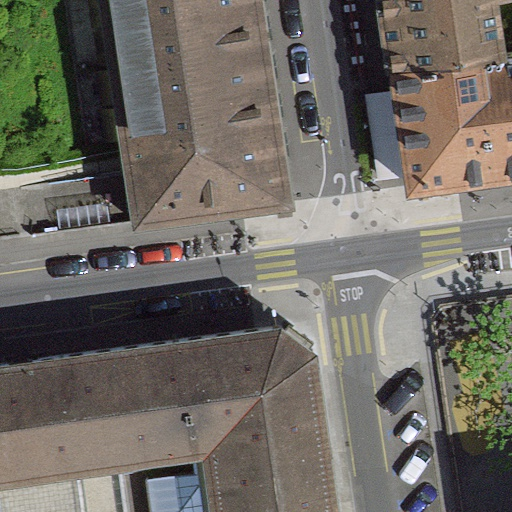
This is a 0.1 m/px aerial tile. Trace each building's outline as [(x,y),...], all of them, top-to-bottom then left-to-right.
[(262,0),(105,0),(138,223),(292,201),(262,0)] [(385,0),(396,70),(502,56),(493,0),(385,0)] [(511,54),(502,56),(396,70),(414,185),(511,171),(511,54)] [(0,365),(0,475),(110,461),(208,448),(218,511),(336,511),(315,351),(282,327),(0,365)] [(117,511),(110,461),(0,475),(0,511),(117,511)]
